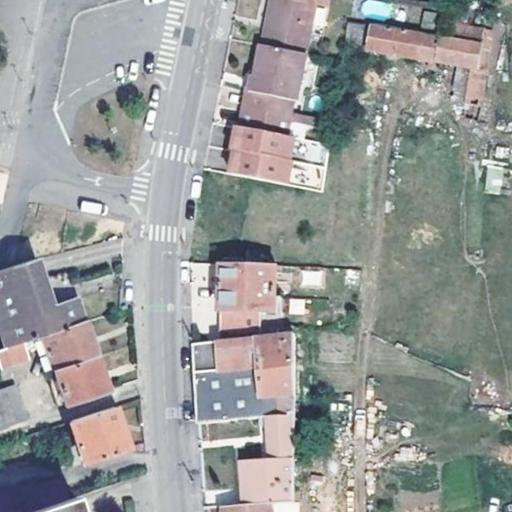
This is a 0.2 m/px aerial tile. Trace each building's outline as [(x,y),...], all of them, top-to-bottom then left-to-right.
[(316,0),(269,0),(262,44),(307,53),(316,0)] [(345,46),(368,51),(372,25),(349,19),(345,46)] [(475,70),(475,67),(479,44),(372,25),(368,51),(470,69),(475,70)] [(307,53),(262,44),(256,75),(253,75),(247,109),(291,114),(292,110),(295,98),(299,99),(307,53)] [(478,105),(482,68),(475,67),(475,70),(470,69),(466,103),(478,105)] [(289,123),(291,114),(247,109),(242,130),(287,138),(289,123)] [(291,114),(289,123),(321,129),(331,130),(333,117),(292,110),(291,114)] [(242,130),(238,129),(233,152),(236,153),(231,175),(286,186),(291,162),(288,161),(293,139),(287,138),(242,130)] [(329,145),(331,130),(321,129),(319,144),(329,145)] [(500,194),(503,167),(488,165),(485,192),(500,194)] [(40,335),(82,321),(65,270),(41,278),(34,258),(0,268),(0,333),(4,346),(40,335)] [(259,332),(261,311),(275,311),(277,265),(236,264),(222,264),(219,329),(259,332)] [(53,370),(94,357),(82,321),(40,335),(53,370)] [(271,416),(293,415),(295,333),(193,344),(195,377),(197,400),(198,423),(271,416)] [(0,349),(0,372),(31,362),(24,342),(0,349)] [(107,392),(94,357),(53,370),(66,406),(107,392)] [(0,427),(23,420),(11,383),(0,387),(0,427)] [(67,421),(81,463),(125,449),(111,406),(67,421)] [(293,415),(271,416),(271,459),(240,461),(243,504),(293,500),(293,418),(293,415)] [(347,504),(347,461),(322,461),(322,504),(347,504)] [(0,511),(79,511),(74,496),(68,480),(37,490),(35,485),(0,497),(0,511)] [(293,511),(293,500),(243,504),(220,506),(220,511),(293,511)]
